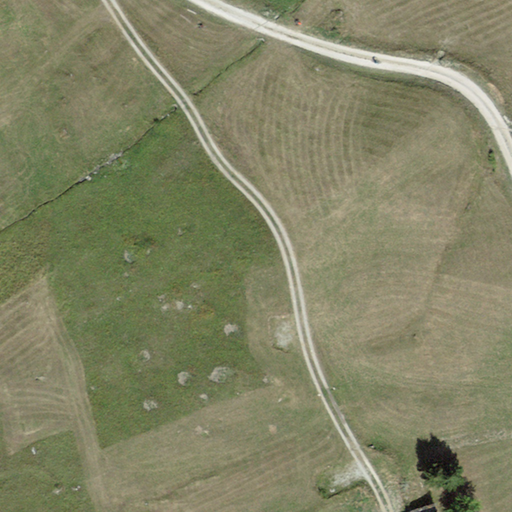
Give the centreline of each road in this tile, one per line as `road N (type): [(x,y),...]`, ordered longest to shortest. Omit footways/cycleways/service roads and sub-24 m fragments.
road 1 (track): [(388,511),(322,396),(282,237),(263,201),(222,168),(108,0)]
road 2 (track): [(204,0),(326,48),(443,73),(482,101),(511,157)]
